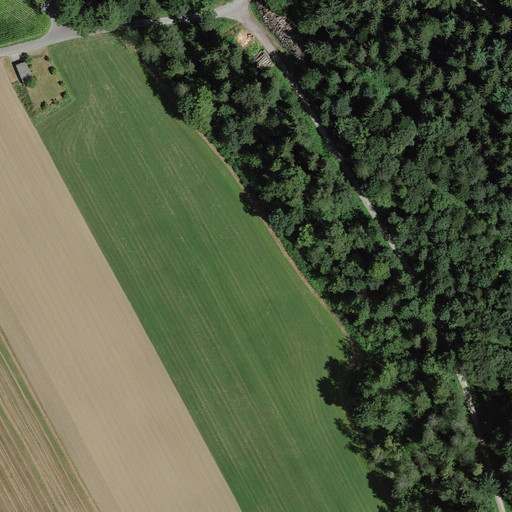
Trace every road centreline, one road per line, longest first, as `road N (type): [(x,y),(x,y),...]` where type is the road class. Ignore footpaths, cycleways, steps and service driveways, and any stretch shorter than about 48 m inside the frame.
road 1 (track): [(212,14),(302,85),(428,293),(502,511)]
road 2 (track): [(67,35),(212,14),(240,0)]
